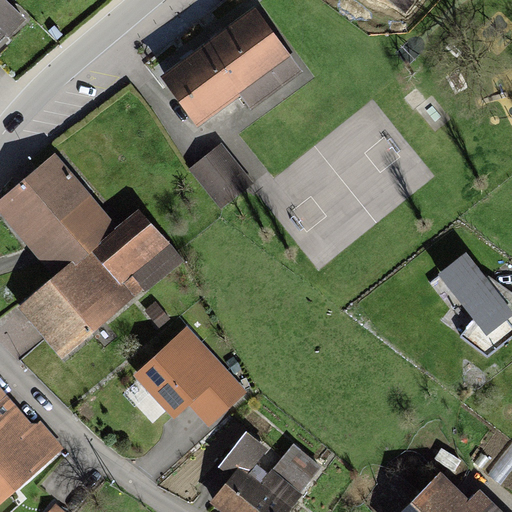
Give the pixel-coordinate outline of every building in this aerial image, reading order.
[(376,0),(378,0),(398,17),(412,0),(376,0)] [(0,35),(17,20),(0,2),(0,35)] [(247,10),(156,78),(192,127),(235,94),(247,110),(295,74),(247,10)] [(216,145),(186,169),(220,210),(250,186),(216,145)] [(51,154),(0,196),(0,222),(48,280),(14,309),(58,363),(140,295),(126,278),(163,247),(132,210),(111,227),(51,154)] [(511,343),(511,304),(475,250),(440,273),(474,324),(466,335),(495,355),(511,343)] [(252,394),(189,324),(122,384),(163,430),(193,403),(215,427),(252,394)] [(0,495),(55,447),(32,420),(26,425),(1,396),(0,394),(0,495)] [(233,467),(203,505),(212,511),(281,511),(308,480),(278,456),(263,475),(249,464),(261,449),(241,434),(222,458),(233,467)] [(435,474),(396,511),(495,511),(475,491),(464,503),(435,474)]
